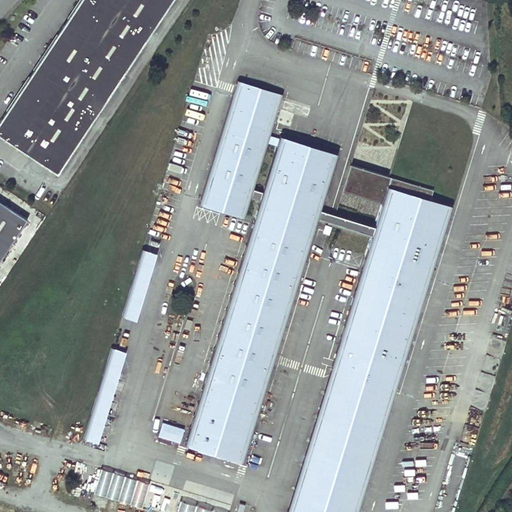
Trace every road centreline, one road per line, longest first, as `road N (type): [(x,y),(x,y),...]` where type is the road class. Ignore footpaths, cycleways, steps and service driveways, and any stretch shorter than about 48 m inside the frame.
road 1 (unknown): [(237,41),(486,123),(487,145),(376,511)]
road 2 (unknown): [(480,36),(482,60),(471,78),(288,18),(279,0)]
road 3 (unknown): [(358,0),(480,36)]
